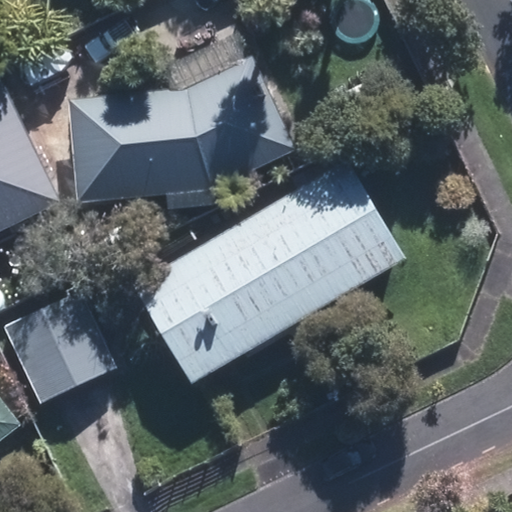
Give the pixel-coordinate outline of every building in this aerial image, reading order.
[(511,37),(495,0),(457,0),(501,96),(511,91),(511,37)] [(81,199),(214,187),(299,147),(257,56),(186,88),(71,100),(81,199)] [(357,125),(377,115),(360,81),(339,91),(357,125)] [(0,162),(20,154),(0,111),(0,162)] [(154,367),(179,363),(409,255),(350,155),(134,280),(154,367)] [(5,325),(42,401),(119,364),(83,288),(5,325)] [(0,437),(22,420),(0,392),(0,437)] [(221,413),(199,425),(214,454),(236,443),(221,413)]
